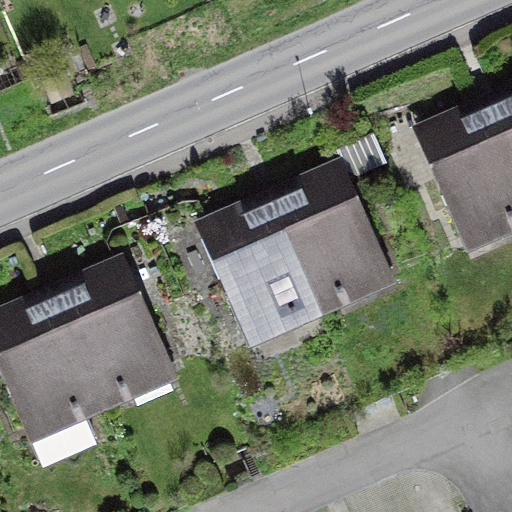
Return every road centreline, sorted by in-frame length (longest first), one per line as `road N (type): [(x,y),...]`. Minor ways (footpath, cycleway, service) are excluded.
road 1 (secondary): [(0,192),(442,0)]
road 2 (residential): [(241,511),(511,393)]
